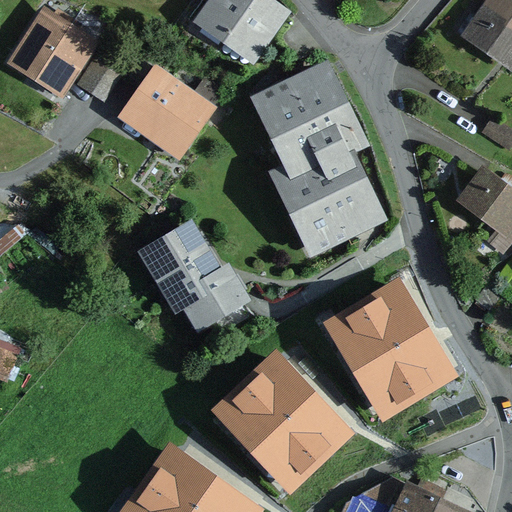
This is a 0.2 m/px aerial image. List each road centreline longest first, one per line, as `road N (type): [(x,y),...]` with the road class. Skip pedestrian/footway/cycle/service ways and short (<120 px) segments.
road 1 (residential): [(508,404),(444,305),(365,65)]
road 2 (residential): [(508,404),(465,435),(384,467),(313,511)]
